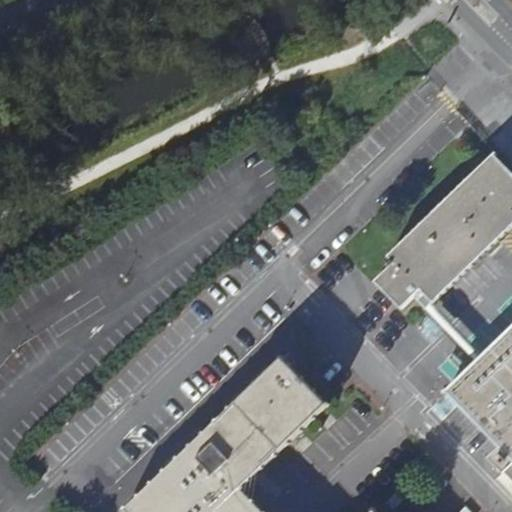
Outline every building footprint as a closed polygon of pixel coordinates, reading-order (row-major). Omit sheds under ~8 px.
[(403,310),(414,298),(421,291),(434,304),(482,257),(511,227),(511,169),(496,153),(389,257),(393,261),(388,266),(390,268),(375,283),(403,310)] [(414,298),(476,363),(484,356),(434,304),(421,291),(414,298)] [(511,328),(484,356),(476,363),(446,392),(500,447),(488,459),(504,474),(511,466),(511,328)] [(241,400),(287,446),(326,408),(281,361),(241,400)] [(259,511),(240,492),(287,446),(241,400),(126,511),(259,511)]
